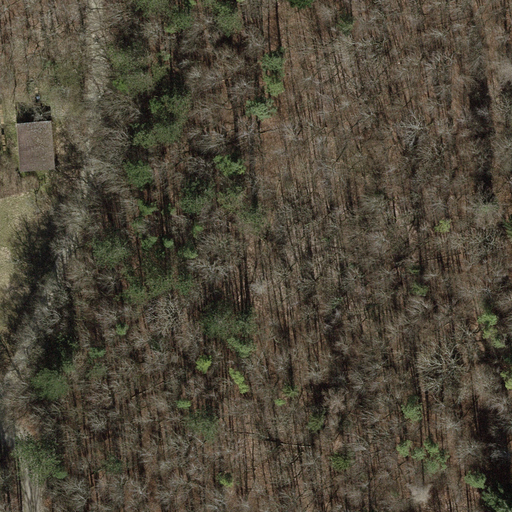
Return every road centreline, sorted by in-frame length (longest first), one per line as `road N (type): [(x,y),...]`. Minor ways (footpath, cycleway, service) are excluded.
road 1 (track): [(0,382),(80,242),(103,111),(107,0)]
road 2 (track): [(6,370),(39,511)]
